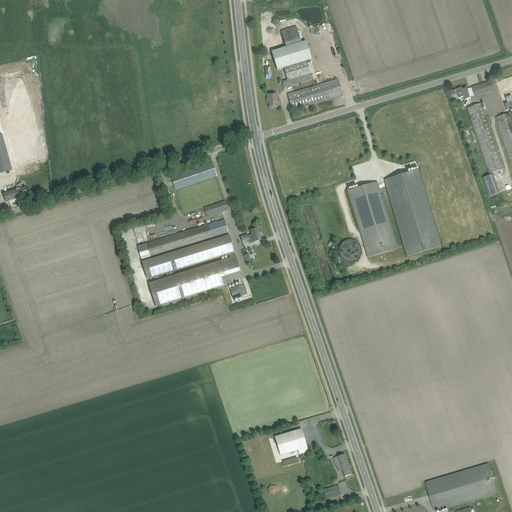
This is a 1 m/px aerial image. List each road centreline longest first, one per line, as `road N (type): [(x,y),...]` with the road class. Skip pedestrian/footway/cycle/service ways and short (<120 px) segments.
road 1 (primary): [(377,511),(255,137)]
road 2 (unclassified): [(255,137),(511,60)]
road 3 (unclassified): [(0,215),(255,137)]
road 4 (primary): [(255,137),(237,0)]
